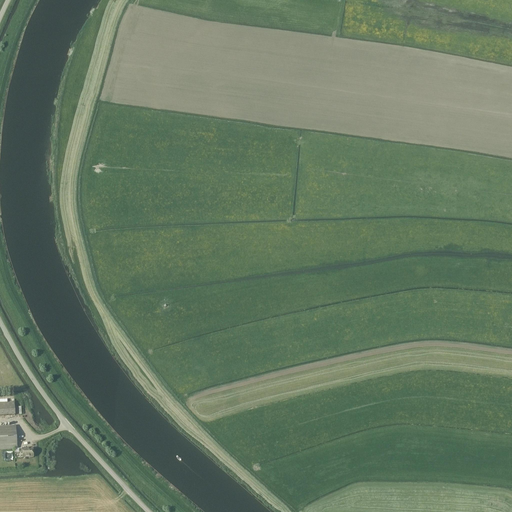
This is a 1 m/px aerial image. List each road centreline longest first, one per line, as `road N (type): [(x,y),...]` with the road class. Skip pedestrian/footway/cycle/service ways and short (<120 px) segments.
road 1 (track): [(180,511),(73,401),(28,333),(0,253)]
road 2 (track): [(99,310),(162,397),(286,511)]
road 3 (unclassified): [(148,511),(67,425),(0,321)]
